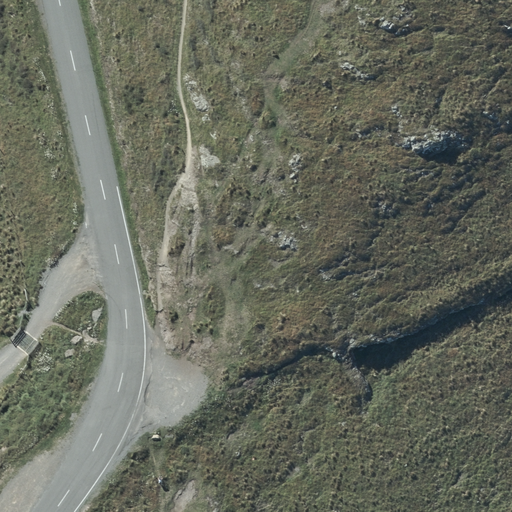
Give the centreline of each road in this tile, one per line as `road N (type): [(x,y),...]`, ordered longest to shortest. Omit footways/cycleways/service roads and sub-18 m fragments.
road 1 (unclassified): [(53,511),(106,423),(126,320),(59,0)]
road 2 (track): [(0,363),(113,230)]
